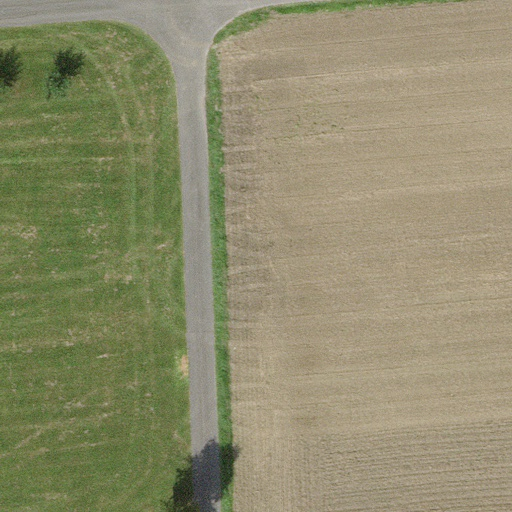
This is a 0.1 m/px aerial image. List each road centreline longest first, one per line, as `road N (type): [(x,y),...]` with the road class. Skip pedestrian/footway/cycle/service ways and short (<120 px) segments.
road 1 (track): [(0,24),(196,10),(212,511)]
road 2 (track): [(196,10),(316,0)]
